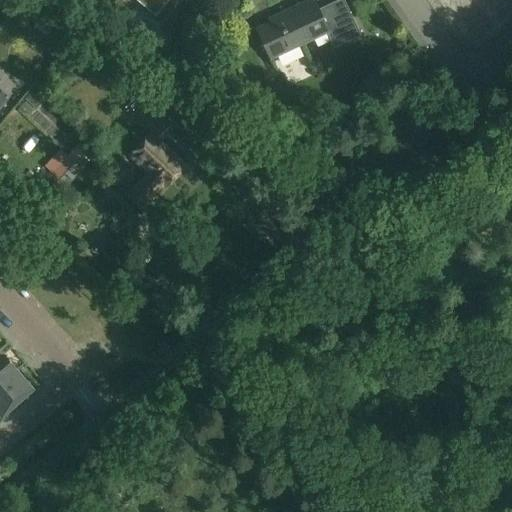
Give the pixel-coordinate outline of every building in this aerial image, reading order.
[(135,0),(154,16),(168,0),(135,0)] [(343,0),(340,0),(317,11),(311,0),(310,0),(269,19),(271,22),(257,29),(270,57),(325,32),(333,49),(360,36),(343,0)] [(168,41),(163,42),(158,48),(167,55),(174,46),(168,41)] [(124,107),(159,137),(178,114),(144,84),(124,107)] [(165,188),(185,166),(150,133),(129,156),(148,173),(128,196),(141,209),(163,185),(165,188)] [(60,149),(45,165),(60,178),(82,154),(89,160),(98,150),(84,138),(68,156),(60,149)] [(1,189),(0,190),(0,215),(2,217),(15,202),(1,189)] [(49,193),(34,211),(53,227),(69,209),(49,193)] [(0,383),(16,369),(0,351),(0,383)] [(17,370),(16,369),(0,383),(0,413),(1,415),(32,389),(16,371),(17,370)]
